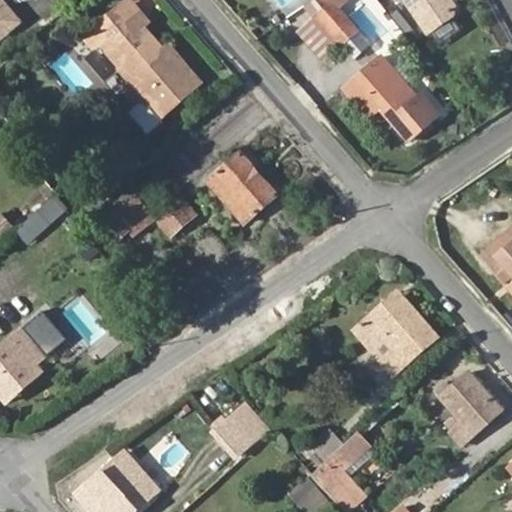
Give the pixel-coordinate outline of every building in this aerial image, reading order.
[(0,0),(0,41),(23,21),(4,0),(0,0)] [(139,32),(146,25),(150,22),(132,0),(114,15),(132,37),(139,32)] [(319,0),(327,9),(336,2),(339,5),(345,0),(319,0)] [(408,0),(431,33),(431,32),(456,15),(457,15),(459,7),(454,0),(408,0)] [(344,43),(360,30),(339,5),(336,2),(327,9),(319,15),(344,43)] [(415,44),(423,40),(402,11),(393,18),(415,44)] [(172,106),(173,108),(202,82),(171,46),(167,50),(160,56),(139,32),(132,37),(114,15),(90,36),(100,49),(106,44),(150,96),(146,99),(160,117),(172,106)] [(431,32),(442,47),(466,30),(456,15),(431,32)] [(167,50),(146,25),(139,32),(160,56),(167,50)] [(411,139),(440,113),(424,95),(419,100),(382,59),(351,88),(373,114),(382,106),(411,139)] [(108,194),(143,164),(124,141),(109,154),(119,166),(98,183),(108,194)] [(246,222),(277,194),(243,154),(212,181),(246,222)] [(136,235),(154,219),(137,198),(119,214),(123,218),(132,230),(136,235)] [(21,231),(30,242),(66,209),(58,199),(21,231)] [(161,222),(172,236),(198,214),(186,201),(161,222)] [(119,241),(132,230),(123,218),(110,229),(119,241)] [(511,229),(481,255),(508,285),(511,281),(511,229)] [(67,307),(93,341),(113,325),(87,291),(67,307)] [(382,360),(395,376),(440,337),(400,292),(355,330),(374,353),(384,345),(390,353),(382,360)] [(44,314),(26,330),(47,356),(66,339),(44,314)] [(31,382),(45,371),(38,363),(47,356),(26,330),(0,351),(0,386),(7,395),(28,378),(31,382)] [(448,428),(463,445),(504,409),(471,370),(453,386),(443,395),(461,417),(448,428)] [(0,392),(8,401),(31,382),(28,378),(7,395),(0,386),(0,392)] [(449,380),(438,390),(443,395),(453,386),(449,380)] [(238,453),(256,439),(236,417),(230,422),(227,417),(218,424),(222,429),(220,431),(238,453)] [(293,454),(311,475),(343,447),(331,432),(313,448),(308,442),(293,454)] [(343,511),(363,495),(342,472),(367,452),(353,438),(343,447),(311,475),(326,491),(342,510),(343,511)] [(80,493),(96,511),(135,511),(160,491),(127,453),(80,493)] [(311,475),(288,494),(303,511),(326,491),(311,475)] [(303,511),(339,511),(342,510),(326,491),(303,511)]
